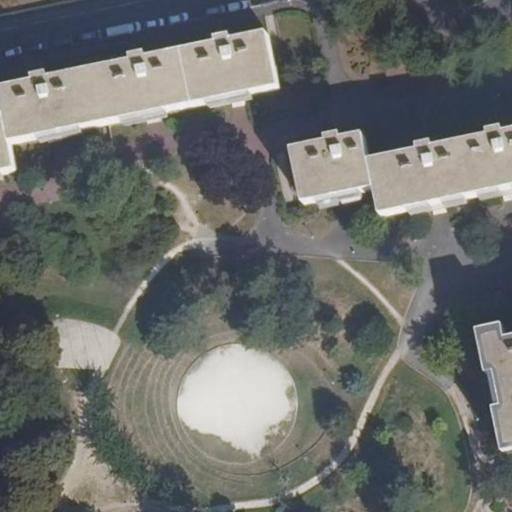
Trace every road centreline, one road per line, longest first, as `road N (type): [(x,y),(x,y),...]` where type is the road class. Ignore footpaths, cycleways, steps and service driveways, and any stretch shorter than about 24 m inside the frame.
road 1 (unclassified): [(239,0),(0,49)]
road 2 (unclassified): [(403,0),(432,27),(453,33),(495,23),(511,8)]
